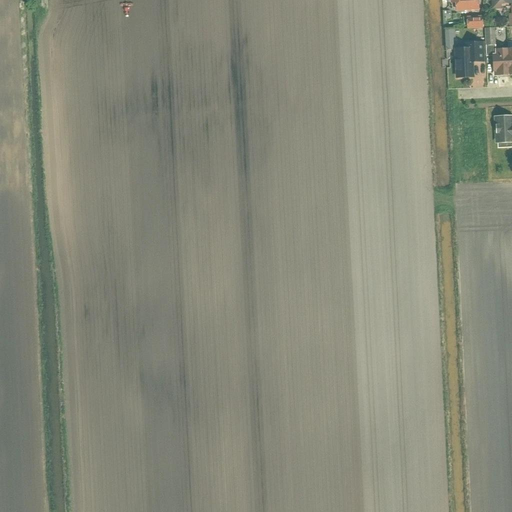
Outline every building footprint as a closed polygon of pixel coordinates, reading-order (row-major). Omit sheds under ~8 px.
[(451,0),(451,3),(459,3),(460,11),(478,10),(477,0),(451,0)] [(511,0),(492,0),(493,9),(501,9),(500,1),(508,0),(509,3),(511,2),(511,0)] [(467,29),(483,28),(482,16),(466,17),(467,29)] [(493,57),(494,72),(494,76),(498,76),(509,76),(507,50),(495,50),(494,29),(485,29),(486,57),(493,57)] [(457,78),(473,77),(472,62),(484,62),(483,44),(465,44),(466,50),(456,50),(457,78)] [(511,123),(511,118),(496,118),(497,126),(496,127),(496,132),(497,133),(497,140),(511,139),(511,123)]
